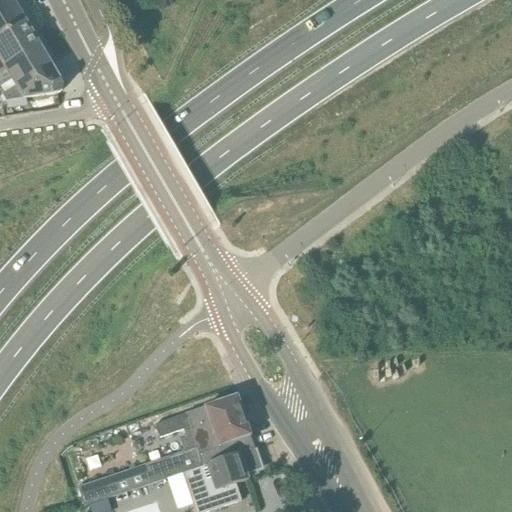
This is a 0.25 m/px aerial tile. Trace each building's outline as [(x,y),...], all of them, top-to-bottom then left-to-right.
[(0,38),(25,23),(11,0),(7,0),(0,4),(0,38)] [(0,61),(4,69),(5,68),(6,68),(40,48),(25,23),(0,38),(0,61)] [(0,85),(1,88),(11,82),(15,88),(16,87),(17,87),(50,66),(40,48),(6,68),(5,68),(4,69),(0,71),(0,85)] [(13,89),(2,95),(6,102),(60,94),(63,88),(50,66),(17,87),(16,87),(15,88),(13,89)] [(207,467),(255,451),(237,397),(156,426),(160,439),(183,431),(186,440),(181,441),(185,453),(79,489),(85,508),(89,506),(108,500),(207,467)] [(255,451),(207,467),(198,470),(206,492),(200,494),(206,510),(241,498),(235,482),(247,478),(247,476),(254,473),(257,465),(255,457),(257,457),(255,451)] [(111,511),(108,500),(89,506),(91,511),(111,511)]
